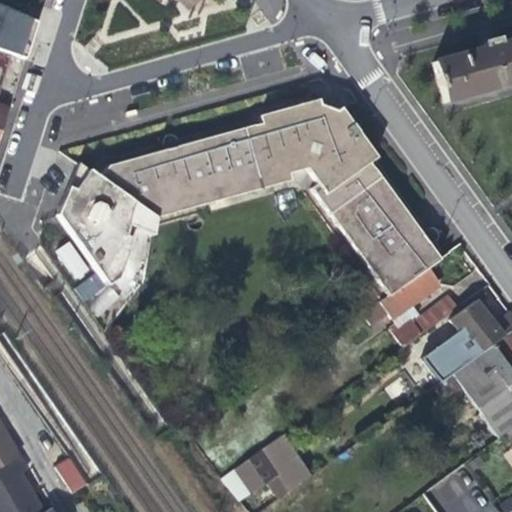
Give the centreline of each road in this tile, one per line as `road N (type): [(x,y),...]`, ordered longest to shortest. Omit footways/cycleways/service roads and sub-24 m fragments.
road 1 (residential): [(511,287),(318,18)]
road 2 (residential): [(25,105),(318,18)]
road 3 (residential): [(0,385),(78,511)]
